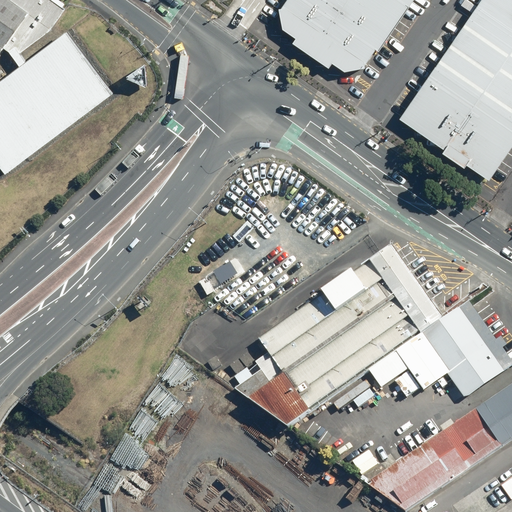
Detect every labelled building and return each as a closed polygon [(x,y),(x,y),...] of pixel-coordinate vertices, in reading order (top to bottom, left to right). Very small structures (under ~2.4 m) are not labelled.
[(0,0),(0,67),(51,2),(49,0),(0,0)] [(410,0),(287,0),(275,18),(359,75),(410,0)] [(511,140),(511,0),(488,0),(405,122),(487,177),(511,140)] [(66,36),(0,83),(0,163),(7,174),(112,98),(66,36)] [(444,374),(458,396),(503,373),(463,311),(440,323),(391,248),(254,335),(275,371),(230,402),(282,430),(398,356),(422,389),(444,374)] [(511,388),(369,484),(408,511),(511,446),(511,388)] [(511,479),(502,486),(511,499),(511,479)]
